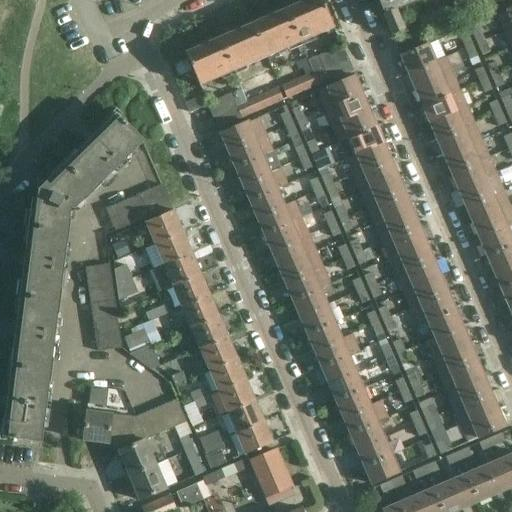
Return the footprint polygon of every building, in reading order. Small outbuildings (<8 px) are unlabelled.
[(332,28),(320,0),(306,0),(251,24),(265,57),(332,28)] [(376,0),(381,10),(382,9),(384,14),(381,15),(389,35),(402,29),(391,6),(404,0),(376,0)] [(511,27),(511,7),(505,11),(506,12),(495,17),(502,32),(511,27)] [(486,20),(469,27),(471,33),(470,33),(475,44),(483,41),(479,30),(489,26),(486,20)] [(265,57),(251,24),(184,53),(198,86),(265,57)] [(511,47),(511,27),(502,32),(509,49),(511,47)] [(465,29),(456,33),(463,49),(472,45),(465,29)] [(420,42),(420,41),(415,31),(393,40),(398,51),(420,42)] [(480,56),(488,52),(483,41),(475,44),(480,56)] [(399,56),(407,73),(434,62),(427,44),(399,56)] [(469,63),(478,59),(472,45),(463,49),(469,63)] [(323,69),(346,59),(340,47),(317,57),(323,69)] [(286,98),(328,80),(323,69),(317,57),(307,61),(311,73),(281,86),(286,98)] [(444,57),(434,62),(407,73),(414,90),(452,74),(444,57)] [(346,59),(323,69),(328,80),(350,70),(346,59)] [(493,63),(485,67),(490,77),(497,74),(493,63)] [(481,68),(474,71),(478,82),(486,79),(481,68)] [(414,90),(421,107),(459,91),(452,74),(414,90)] [(495,90),(503,86),(497,74),(490,77),(495,90)] [(323,110),(360,94),(353,77),(325,89),(325,90),(316,94),(323,110)] [(483,94),(491,91),(486,79),(478,82),(483,94)] [(234,107),(234,108),(239,119),(281,100),(276,89),(234,107)] [(511,106),(508,97),(511,95),(509,89),(497,94),(504,111),(511,107),(511,106)] [(421,107),(428,123),(466,107),(459,91),(421,107)] [(368,110),(360,94),(323,110),(330,127),(368,110)] [(234,108),(234,107),(229,95),(206,105),(211,118),(234,108)] [(496,101),(488,105),(492,116),(500,113),(496,101)] [(298,107),(290,111),(295,122),(303,119),(298,107)] [(428,123),(436,141),(474,124),(466,107),(428,123)] [(239,119),(234,108),(211,118),(216,129),(239,119)] [(375,127),(368,110),(330,127),(337,144),(375,127)] [(287,113),(279,116),(283,127),(292,124),(287,113)] [(489,131),(505,124),(500,113),(492,116),(493,116),(484,120),(489,131)] [(115,115),(65,163),(92,191),(142,142),(115,115)] [(226,152),(265,135),(257,118),(247,122),(219,134),(226,152)] [(300,134),(308,131),(303,119),(295,122),(300,134)] [(291,144),(299,141),(292,124),(283,127),(291,144)] [(436,141),(443,157),(481,141),(474,124),(436,141)] [(375,127),(337,144),(344,160),(382,144),(375,127)] [(226,152),(234,169),(262,157),(272,152),(265,135),(226,152)] [(511,138),(510,135),(502,138),(506,149),(511,146),(511,138)] [(313,140),(305,144),(310,156),(318,152),(313,140)] [(298,161),(306,157),(299,141),(291,144),(298,161)] [(443,157),(450,173),(488,157),(481,141),(443,157)] [(389,161),(382,144),(344,160),(351,177),(389,161)] [(262,157),(234,169),(241,186),(279,169),(272,152),(262,157)] [(315,167),(323,163),(318,152),(310,156),(315,167)] [(302,172),(311,168),(306,157),(298,161),(302,172)] [(450,173),(457,190),(495,174),(488,157),(450,173)] [(397,178),(389,161),(351,177),(359,194),(397,178)] [(65,163),(44,184),(37,190),(36,200),(31,199),(28,228),(65,232),(68,209),(73,209),(92,191),(65,163)] [(241,186),(248,202),(276,190),(286,185),(279,169),(241,186)] [(328,174),(319,177),(324,189),(333,185),(328,174)] [(457,190),(464,206),(502,190),(495,174),(457,190)] [(397,178),(359,194),(366,210),(403,194),(397,178)] [(316,179),(307,182),(312,194),(321,190),(316,179)] [(161,185),(160,185),(152,189),(161,210),(170,206),(161,185)] [(331,206),(340,202),(333,185),(324,189),(331,206)] [(152,189),(143,193),(152,214),(161,210),(152,189)] [(283,207),(276,190),(248,202),(255,219),(283,207)] [(317,205),(326,202),(321,190),(312,194),(317,205)] [(464,206),(471,223),(510,207),(502,190),(464,206)] [(133,197),(138,207),(143,218),(152,214),(143,193),(133,197)] [(411,210),(403,194),(366,210),(373,227),(411,210)] [(104,210),(109,220),(138,207),(133,197),(104,210)] [(255,219),(263,236),(301,219),(293,202),(283,207),(255,219)] [(338,222),(347,218),(340,202),(331,206),(338,222)] [(109,220),(113,231),(143,218),(138,207),(109,220)] [(471,223),(479,240),(506,228),(511,225),(511,212),(510,207),(471,223)] [(153,244),(181,232),(172,210),(144,222),(153,244)] [(411,210),(373,227),(380,244),(418,227),(411,210)] [(330,212),(322,216),(327,227),(335,224),(330,212)] [(345,237),(353,234),(347,218),(338,222),(345,237)] [(263,236),(270,252),(308,236),(301,219),(263,236)] [(332,239),(340,235),(335,224),(327,227),(332,239)] [(425,244),(418,227),(380,244),(387,260),(425,244)] [(28,228),(23,267),(19,298),(56,303),(65,232),(28,228)] [(479,240),(485,256),(511,244),(511,241),(506,228),(479,240)] [(190,253),(181,232),(153,244),(162,265),(190,253)] [(270,252),(277,269),(315,252),(308,236),(270,252)] [(356,240),(348,244),(353,256),(361,252),(356,240)] [(126,241),(111,248),(117,260),(131,254),(126,241)] [(432,260),(425,244),(387,260),(394,277),(432,260)] [(511,244),(485,256),(493,273),(511,264),(511,244)] [(344,245),(336,249),(341,261),(349,257),(344,245)] [(277,269),(284,286),(322,269),(315,252),(277,269)] [(358,267),(366,263),(361,252),(353,256),(358,267)] [(199,273),(190,253),(162,265),(171,286),(199,273)] [(346,272),(354,268),(349,257),(341,261),(346,272)] [(439,276),(432,260),(394,277),(401,293),(439,276)] [(511,264),(493,273),(500,290),(511,284),(511,264)] [(96,267),(101,301),(112,299),(108,265),(96,267)] [(125,265),(113,270),(115,286),(130,279),(125,265)] [(84,269),(89,303),(101,301),(96,267),(84,269)] [(291,302),(319,290),(330,285),(322,269),(284,286),(291,302)] [(208,294),(199,273),(171,286),(180,306),(208,294)] [(370,274),(362,277),(367,289),(375,285),(370,274)] [(446,293),(439,276),(401,293),(408,310),(446,293)] [(359,278),(350,282),(355,294),(364,290),(359,278)] [(117,302),(137,294),(130,279),(115,286),(117,302)] [(511,284),(500,290),(507,307),(511,304),(511,284)] [(372,300),(380,297),(375,285),(367,289),(372,300)] [(326,306),(319,290),(291,302),(298,319),(326,306)] [(360,305),(368,302),(364,290),(355,294),(360,305)] [(454,310),(446,293),(408,310),(416,327),(426,323),(454,310)] [(217,315),(208,294),(180,306),(189,327),(217,315)] [(48,372),(56,303),(19,298),(10,367),(48,372)] [(112,299),(101,301),(89,303),(90,313),(114,309),(112,299)] [(382,302),(375,305),(377,310),(376,311),(381,321),(389,318),(382,302)] [(166,303),(143,313),(147,321),(169,311),(166,303)] [(298,319),(305,335),(333,322),(326,306),(298,319)] [(115,319),(114,309),(90,313),(92,322),(115,319)] [(461,327),(454,310),(426,323),(433,339),(461,327)] [(373,312),(365,315),(370,327),(378,323),(373,312)] [(226,337),(217,315),(189,327),(198,349),(226,337)] [(386,334),(394,330),(389,318),(381,321),(386,334)] [(92,322),(93,332),(117,329),(115,319),(92,322)] [(305,335),(312,351),(341,339),(333,322),(305,335)] [(374,338),(383,334),(378,323),(370,327),(374,338)] [(468,343),(461,327),(433,339),(423,343),(430,360),(468,343)] [(118,339),(117,329),(93,332),(94,342),(118,339)] [(144,330),(123,339),(128,351),(149,342),(144,330)] [(312,351),(320,368),(348,356),(358,352),(351,335),(341,339),(312,351)] [(235,357),(226,337),(198,349),(207,369),(235,357)] [(120,349),(120,348),(118,339),(94,342),(96,352),(120,349)] [(399,340),(391,344),(396,355),(403,351),(399,340)] [(475,360),(468,343),(430,360),(437,376),(475,360)] [(151,345),(128,354),(150,370),(160,366),(151,345)] [(387,345),(379,349),(384,360),(392,356),(387,345)] [(401,367),(409,363),(403,351),(396,355),(401,367)] [(187,354),(173,360),(177,369),(191,363),(187,354)] [(355,373),(348,356),(320,368),(327,385),(355,373)] [(389,372),(397,369),(392,356),(384,360),(389,372)] [(244,379),(235,357),(207,369),(216,391),(244,379)] [(475,360),(437,376),(444,393),(482,376),(475,360)] [(46,386),(48,372),(10,367),(9,382),(46,386)] [(362,389),(355,373),(327,385),(334,402),(362,389)] [(414,373),(405,377),(410,388),(418,384),(414,373)] [(489,393),(482,376),(444,393),(451,410),(489,393)] [(253,399),(244,379),(216,391),(225,412),(253,399)] [(402,379),(393,382),(398,393),(406,390),(402,379)] [(7,396),(45,400),(46,386),(9,382),(7,396)] [(415,400),(423,397),(418,384),(410,388),(415,400)] [(88,388),(88,396),(112,399),(113,391),(88,388)] [(369,406),(362,389),(334,402),(341,418),(369,406)] [(199,390),(179,398),(182,408),(192,403),(192,402),(205,396),(204,394),(201,395),(199,390)] [(403,405),(411,402),(406,390),(398,393),(403,405)] [(122,400),(123,392),(113,391),(112,399),(122,400)] [(496,410),(489,393),(451,410),(458,426),(496,410)] [(7,396),(6,406),(5,410),(43,414),(45,400),(7,396)] [(195,410),(209,405),(205,396),(192,402),(192,403),(195,410)] [(262,420),(253,399),(225,412),(234,433),(262,420)] [(430,399),(417,405),(424,421),(437,416),(430,399)] [(185,423),(175,400),(166,404),(175,427),(185,423)] [(341,418),(348,435),(377,423),(387,418),(379,401),(369,406),(341,418)] [(155,409),(164,432),(175,427),(166,404),(155,409)] [(414,407),(406,410),(412,424),(420,421),(416,412),(415,412),(414,407)] [(155,409),(149,411),(144,413),(153,436),(164,432),(155,409)] [(4,423),(41,427),(43,414),(5,410),(4,423)] [(496,410),(458,426),(466,443),(476,439),(504,426),(496,410)] [(110,414),(85,411),(82,441),(107,444),(110,414)] [(135,417),(144,440),(153,436),(144,413),(135,417)] [(107,444),(117,452),(144,440),(135,417),(110,414),(107,444)] [(431,438),(444,432),(437,416),(424,421),(431,438)] [(234,433),(244,454),(272,442),(262,420),(234,433)] [(417,438),(426,435),(420,421),(412,424),(417,438)] [(2,437),(40,442),(41,427),(4,423),(2,437)] [(383,439),(377,423),(348,435),(355,451),(383,439)] [(220,430),(198,440),(201,448),(224,438),(220,430)] [(444,432),(431,438),(439,456),(452,450),(444,432)] [(500,434),(489,439),(492,447),(504,442),(500,434)] [(183,452),(192,448),(186,435),(178,439),(183,452)] [(205,456),(227,447),(224,438),(201,448),(205,456)] [(391,455),(383,439),(355,451),(363,467),(391,455)] [(489,439),(477,444),(481,452),(492,447),(489,439)] [(154,464),(144,440),(117,452),(127,476),(154,464)] [(422,448),(427,460),(435,457),(430,445),(422,448)] [(192,448),(183,452),(194,476),(202,472),(192,448)] [(299,503),(292,486),(275,449),(248,461),(264,498),(283,490),(287,499),(293,497),(296,504),(299,503)] [(467,449),(456,454),(459,462),(470,457),(467,449)] [(456,454),(445,458),(448,466),(459,462),(456,454)] [(511,454),(498,460),(510,488),(511,486),(511,454)] [(391,455),(363,467),(370,484),(398,472),(391,455)] [(498,460),(481,467),(493,495),(510,488),(498,460)] [(437,470),(433,462),(422,467),(425,475),(437,470)] [(165,489),(154,464),(127,476),(138,500),(165,489)] [(224,468),(229,479),(237,476),(232,465),(224,468)] [(411,472),(414,480),(425,475),(422,467),(411,472)] [(481,467),(464,474),(476,502),(493,495),(481,467)] [(464,474),(448,481),(460,509),(476,502),(464,474)] [(403,485),(400,477),(389,482),(392,490),(403,485)] [(203,481),(195,484),(194,485),(200,499),(209,495),(203,481)] [(448,481),(431,489),(441,511),(453,511),(460,509),(448,481)] [(378,486),(381,495),(392,490),(389,482),(378,486)] [(194,485),(176,493),(182,507),(200,499),(194,485)] [(441,511),(431,489),(415,496),(421,511),(441,511)] [(170,511),(175,510),(169,496),(141,508),(142,511),(170,511)] [(401,511),(421,511),(415,496),(398,503),(401,511)] [(401,511),(398,503),(381,510),(381,511),(401,511)]
